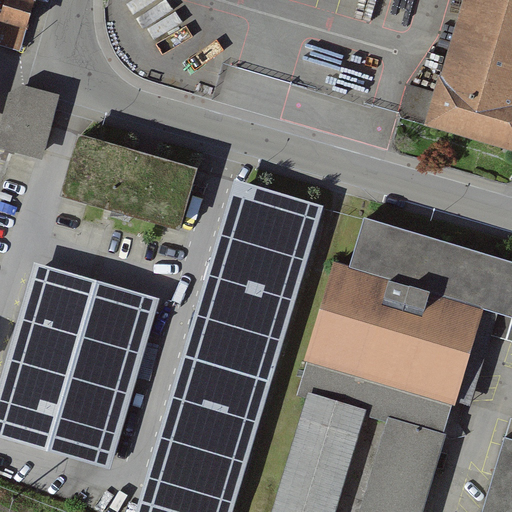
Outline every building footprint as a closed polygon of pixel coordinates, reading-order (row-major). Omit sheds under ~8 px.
[(511,0),(453,0),(416,125),(511,153),(511,0)] [(61,100),(13,89),(0,142),(0,148),(47,159),(61,100)] [(188,170),(76,141),(60,201),(172,231),(188,170)] [(230,511),(322,203),(232,176),(132,511),(230,511)] [(511,265),(363,220),(349,266),(481,306),(511,315),(511,265)] [(304,274),(295,316),(316,320),(330,252),(322,250),(316,276),(304,274)] [(160,296),(35,259),(0,376),(0,435),(109,468),(160,296)] [(440,439),(481,306),(349,266),(337,263),(297,396),(309,399),(362,415),(388,423),(440,439)] [(332,511),(362,415),(309,399),(274,511),(332,511)] [(440,439),(388,423),(360,511),(417,511),(436,452),(440,439)] [(511,511),(511,441),(507,440),(485,511),(511,511)]
